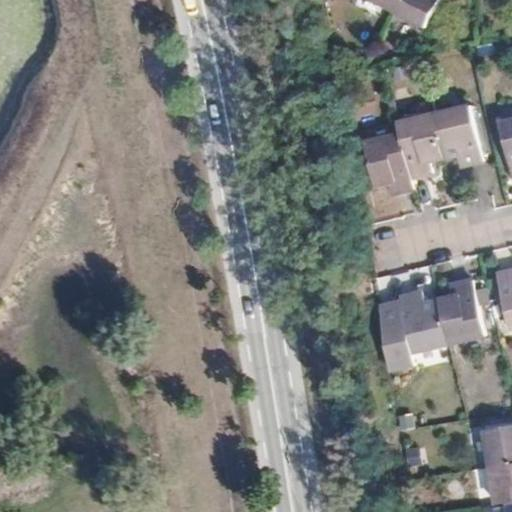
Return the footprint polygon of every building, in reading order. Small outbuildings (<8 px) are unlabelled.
[(373,0),(392,10),(397,0),(373,0)] [(397,0),(392,10),(428,28),(442,0),(397,0)] [(472,106),(435,115),(446,160),(460,156),(462,167),(485,161),(472,106)] [(400,123),(404,135),(414,178),(435,174),(433,163),(446,160),(435,115),(400,123)] [(511,122),(503,125),(511,163),(511,122)] [(393,196),(417,191),(414,178),(404,135),(367,143),(367,147),(371,162),(377,187),(390,184),(393,196)] [(367,147),(353,150),(356,165),(371,162),(367,147)] [(511,272),(500,275),(511,327),(511,272)] [(441,301),(452,344),(488,336),(475,281),(452,286),(455,297),(441,301)] [(452,344),(441,301),(428,304),(425,293),(402,298),(403,302),(382,307),(397,370),(421,364),(419,352),(452,344)] [(511,427),(487,431),(493,469),(511,465),(511,427)] [(511,465),(493,469),(498,505),(511,503),(511,465)]
